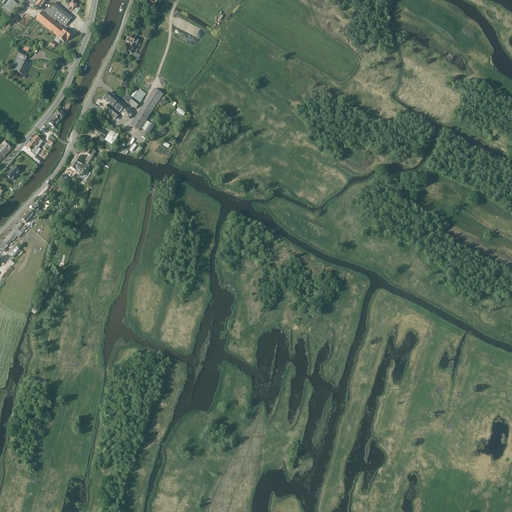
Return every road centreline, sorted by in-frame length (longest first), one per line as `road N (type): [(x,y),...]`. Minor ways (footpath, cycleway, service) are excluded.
road 1 (unclassified): [(0,232),(61,163),(131,0)]
road 2 (tertiary): [(96,0),(63,92),(0,170)]
road 3 (track): [(179,0),(154,83),(125,128),(86,103)]
